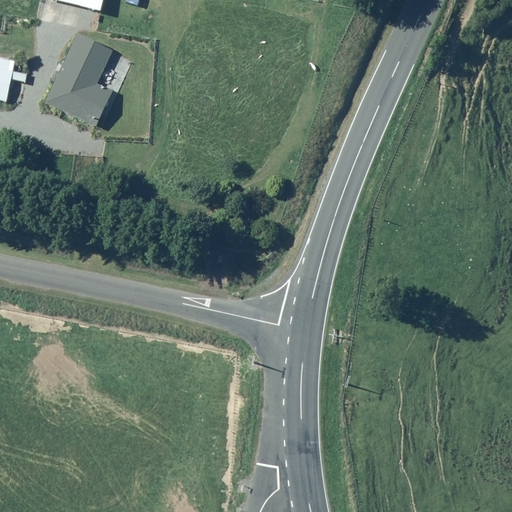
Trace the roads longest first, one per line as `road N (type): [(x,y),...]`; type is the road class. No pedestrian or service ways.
road 1 (secondary): [(306,329),(358,150),(426,0)]
road 2 (unclassified): [(0,262),(306,329)]
road 3 (secondary): [(306,482),(306,329)]
